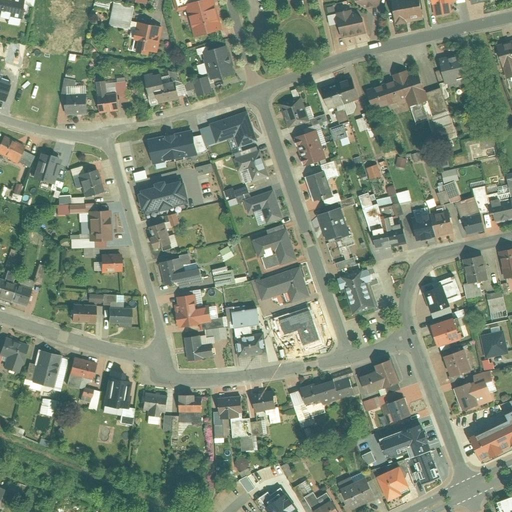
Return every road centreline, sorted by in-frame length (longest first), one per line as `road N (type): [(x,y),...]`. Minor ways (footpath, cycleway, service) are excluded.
road 1 (residential): [(248,87),(347,355)]
road 2 (residential): [(511,16),(248,87)]
road 3 (residential): [(165,356),(97,129)]
road 4 (residential): [(165,356),(176,376),(211,379),(347,355)]
road 5 (residential): [(409,335),(403,305),(421,262),(511,236)]
road 6 (residential): [(0,315),(165,356)]
road 7 (residential): [(409,335),(465,491)]
road 8 (residential): [(248,87),(97,129)]
